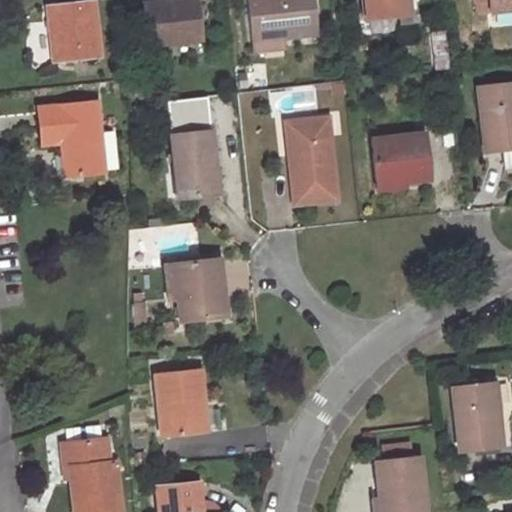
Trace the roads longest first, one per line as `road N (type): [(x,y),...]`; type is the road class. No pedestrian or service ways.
road 1 (residential): [(285,511),(322,409),(363,357)]
road 2 (residential): [(363,357),(511,274)]
road 3 (residential): [(270,253),(363,357)]
